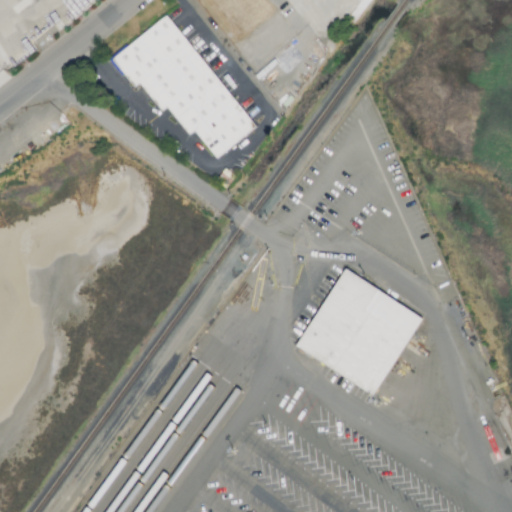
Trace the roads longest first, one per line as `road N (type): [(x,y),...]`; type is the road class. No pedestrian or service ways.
road 1 (residential): [(37,73),(248,222),(319,263),(346,246),(438,309),(507,505),(264,338),(319,263)]
road 2 (tertiary): [(127,0),(0,103)]
